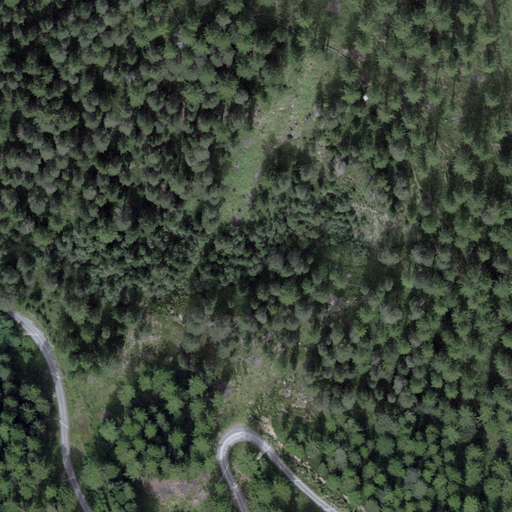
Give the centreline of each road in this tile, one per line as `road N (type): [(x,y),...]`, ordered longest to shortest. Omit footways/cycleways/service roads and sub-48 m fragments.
road 1 (track): [(89,511),(70,465),(60,385),(45,346),(0,297)]
road 2 (track): [(336,511),(257,437),(243,435),(226,439),(216,454),(238,511)]
